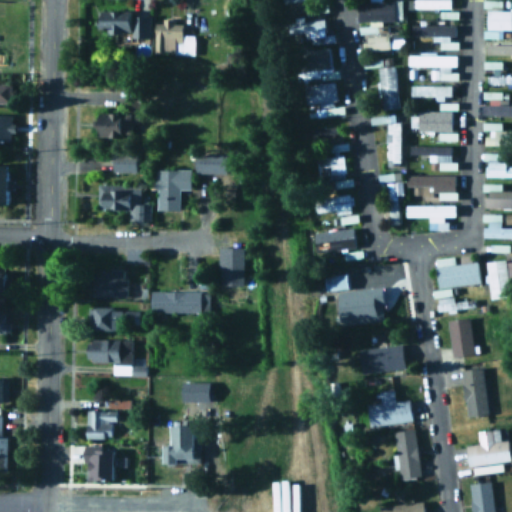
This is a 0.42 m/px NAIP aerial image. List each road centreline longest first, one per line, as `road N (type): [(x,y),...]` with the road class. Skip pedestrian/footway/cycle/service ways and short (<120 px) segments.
road 1 (tertiary): [(46,503),(50,0)]
road 2 (residential): [(412,246),(446,511)]
road 3 (residential): [(191,507),(0,506)]
road 4 (residential): [(204,242),(48,239)]
